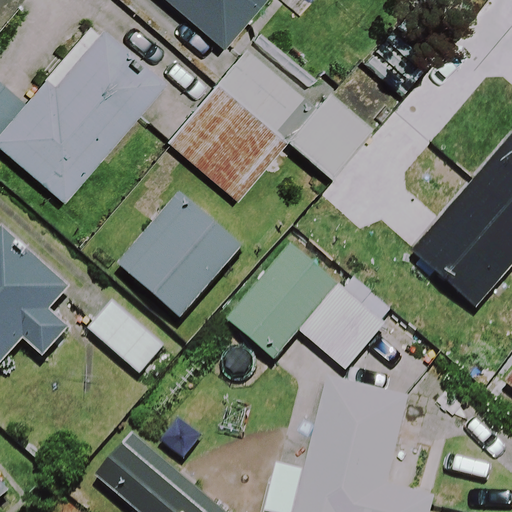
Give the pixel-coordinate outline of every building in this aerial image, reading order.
[(263,0),(156,0),(219,53),(263,0)] [(158,91),(83,27),(15,105),(0,92),(0,154),(59,205),(158,91)] [(310,112),(241,56),(164,150),(234,207),(282,148),(327,185),(369,134),(323,97),(310,112)] [(511,266),(511,138),(409,255),(472,311),(511,266)] [(241,253),(181,200),(118,272),(177,325),(241,253)] [(67,293),(1,235),(0,235),(0,369),(21,345),(42,363),(67,334),(47,316),(67,293)] [(341,295),(289,252),(227,327),(273,364),(296,337),(343,376),(392,317),(351,283),(341,295)] [(162,351),(112,307),(86,336),(136,380),(162,351)] [(511,374),(501,387),(511,396),(511,374)] [(325,385),(303,475),(272,468),(260,511),(427,511),(430,504),(381,492),(404,405),(325,385)] [(209,511),(130,443),(95,484),(126,511),(209,511)] [(0,511),(12,501),(0,487),(0,511)]
